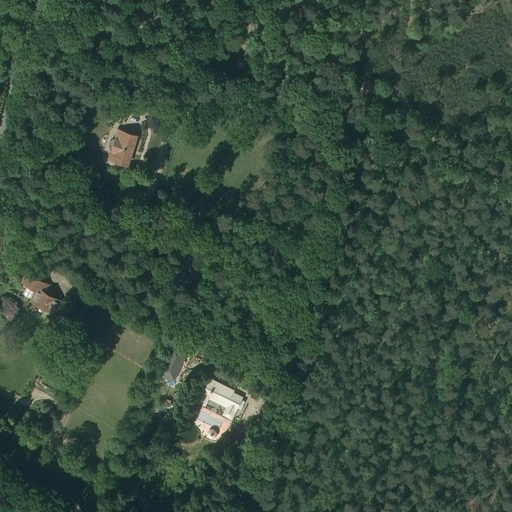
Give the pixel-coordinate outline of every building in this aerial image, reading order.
[(128,166),(129,165),(139,135),(118,128),(114,139),(113,139),(111,140),(109,146),(111,149),(108,159),(128,166)] [(166,254),(175,248),(165,231),(155,237),(166,254)] [(46,291),(50,284),(35,276),(38,269),(27,264),(23,271),(25,272),(20,281),(27,285),(23,294),(30,298),(34,289),(35,290),(30,300),(57,315),(64,302),(46,291)] [(173,344),(159,374),(175,381),(189,351),(173,344)] [(230,393),(220,389),(222,386),(205,377),(198,392),(236,411),(243,396),(232,391),(230,393)] [(217,421),(219,414),(206,410),(203,417),(217,421)] [(12,432),(16,425),(11,423),(5,420),(1,428),(7,430),(12,432)]
